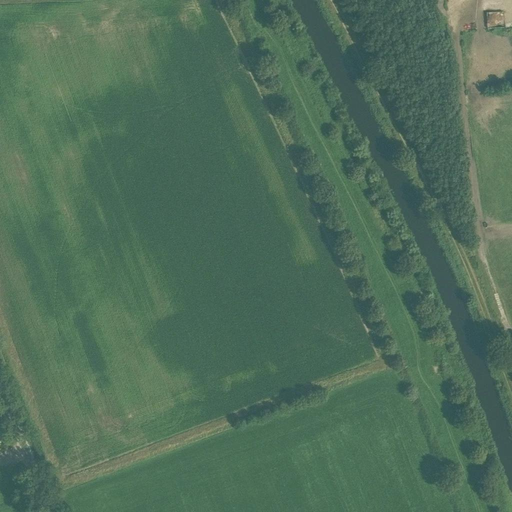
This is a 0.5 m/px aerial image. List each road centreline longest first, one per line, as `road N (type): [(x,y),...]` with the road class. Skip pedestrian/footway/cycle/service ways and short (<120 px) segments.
road 1 (track): [(511,387),(469,269),(333,0)]
road 2 (unclassified): [(50,511),(0,375)]
